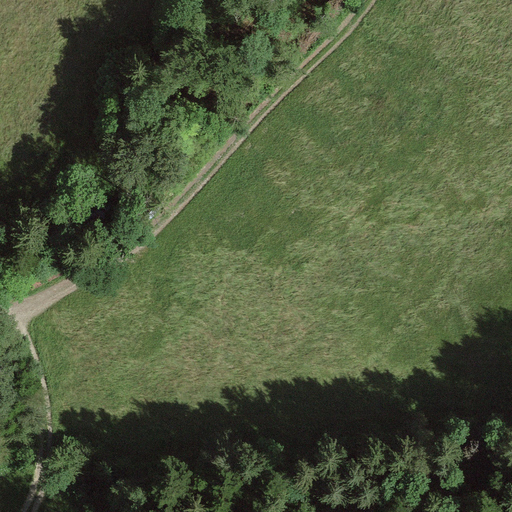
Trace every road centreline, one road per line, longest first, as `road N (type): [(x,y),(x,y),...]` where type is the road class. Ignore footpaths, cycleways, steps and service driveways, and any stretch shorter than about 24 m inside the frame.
road 1 (track): [(12,313),(81,282),(171,210),(336,41)]
road 2 (track): [(55,441),(28,342),(0,305)]
